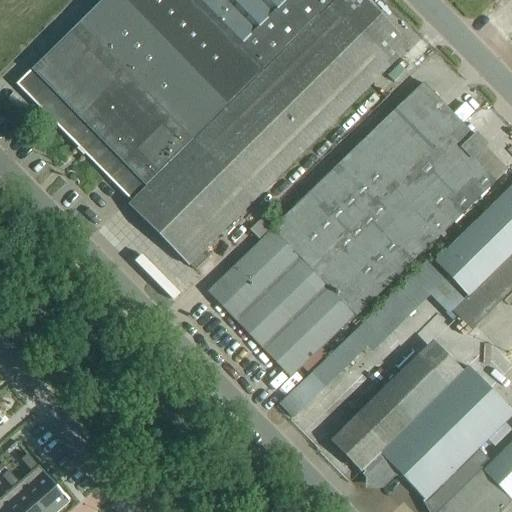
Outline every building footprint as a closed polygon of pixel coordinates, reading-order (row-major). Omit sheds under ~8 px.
[(275,56),(331,0),(103,0),(16,86),(127,199),(195,132),(275,56)] [(195,132),(127,199),(131,203),(127,206),(187,267),(188,266),(194,272),(209,256),(204,251),(410,48),(362,0),(331,0),(275,56),(195,132)] [(332,294),(354,317),(498,180),(476,157),(484,149),(472,137),(459,150),(449,139),(460,128),(421,87),(272,231),(293,253),(293,254),(310,272),(325,258),(335,268),(332,271),(343,283),(332,294)] [(511,186),(434,263),(467,297),(452,312),(470,331),(511,289),(511,186)] [(271,231),(272,232),(210,292),(291,376),(353,316),(354,318),(354,317),(332,294),(343,283),(332,271),(335,268),(325,258),(310,272),(293,254),(293,253),(272,231),(271,231)] [(362,473),(367,478),(367,487),(380,487),(395,472),(424,501),(421,503),(422,504),(423,503),(426,511),(482,457),(476,451),(511,416),(511,414),(467,368),(461,373),(432,343),(329,443),(360,474),(362,473)] [(486,461),(482,457),(426,511),(499,511),(511,501),(508,499),(511,494),(511,443),(493,463),(497,467),(487,477),(478,468),(486,461)] [(30,473),(17,484),(41,511),(56,511),(68,502),(63,496),(62,496),(37,467),(37,468),(26,456),(20,461),(30,473)] [(11,489),(0,499),(0,502),(8,511),(41,511),(17,484),(7,472),(1,477),(11,489)] [(0,511),(8,511),(0,502),(0,511)]
